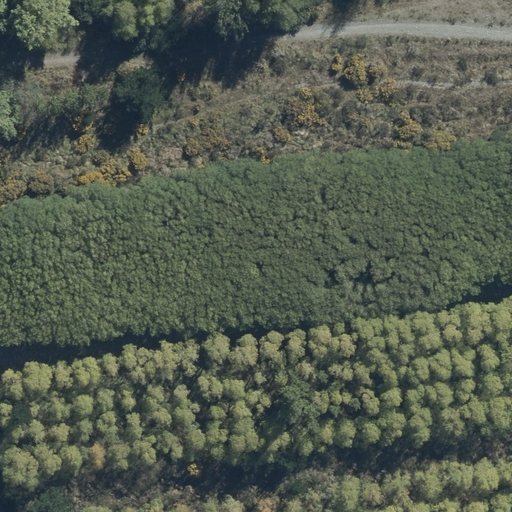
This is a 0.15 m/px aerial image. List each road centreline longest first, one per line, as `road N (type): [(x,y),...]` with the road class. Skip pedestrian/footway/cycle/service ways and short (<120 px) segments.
road 1 (track): [(511,63),(321,68),(176,105),(0,133)]
road 2 (track): [(0,346),(511,278)]
road 3 (track): [(511,22),(363,16),(0,61)]
